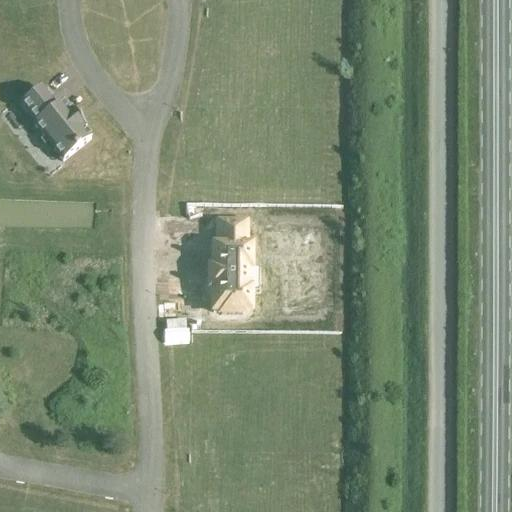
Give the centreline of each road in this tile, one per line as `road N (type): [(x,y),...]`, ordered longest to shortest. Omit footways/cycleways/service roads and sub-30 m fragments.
road 1 (primary): [(494,511),(498,0)]
road 2 (unclassified): [(439,511),(441,0)]
road 3 (unclassified): [(149,490),(137,259),(146,130)]
road 4 (unclassified): [(68,0),(89,74),(146,130)]
road 5 (unclassified): [(149,490),(0,461)]
road 6 (unclassified): [(146,130),(167,81),(177,0)]
